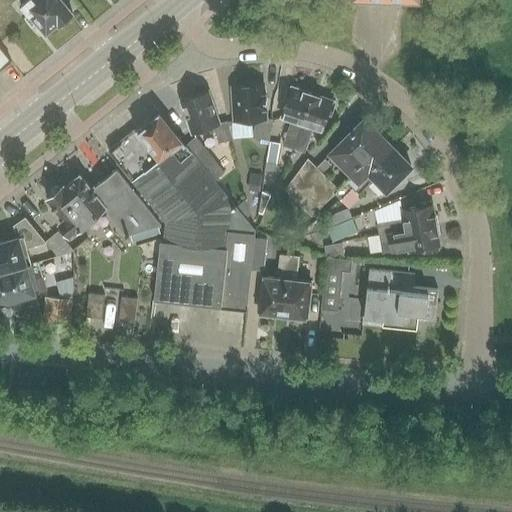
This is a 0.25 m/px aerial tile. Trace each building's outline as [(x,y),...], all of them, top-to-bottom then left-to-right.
[(71,16),(73,14),(61,0),(27,0),(21,5),(30,16),(30,15),(46,35),(58,25),(59,26),(61,24),(65,23),(70,19),(71,16)] [(0,71),(11,63),(0,48),(0,71)] [(257,121),(254,138),(269,140),(273,120),(266,119),(265,110),(267,110),(266,95),(264,96),(264,83),(248,84),(248,86),(233,88),(235,122),(257,121)] [(294,148),(312,94),(292,87),(292,89),(289,88),(285,100),(288,101),(282,117),(292,120),(284,145),(294,148)] [(193,134),(215,126),(219,143),(232,140),(228,122),(220,124),(217,114),(215,112),(208,92),(182,101),(184,107),(187,115),(186,116),(187,117),(193,134)] [(294,148),(302,151),(306,149),(313,127),(323,130),(328,114),(331,115),(335,103),(332,102),(333,101),(312,94),(294,148)] [(215,180),(187,145),(186,145),(159,112),(109,152),(121,166),(118,169),(137,193),(140,191),(166,223),(164,242),(160,242),(154,301),(246,311),(255,230),(246,219),(236,207),(215,180)] [(349,179),(338,189),(308,158),(285,190),(312,217),(335,194),(341,200),(353,187),(394,148),(365,119),(331,153),(355,177),(351,181),(349,179)] [(187,145),(215,180),(225,173),(197,137),(187,145)] [(277,165),(280,146),(271,145),(268,164),(277,165)] [(394,148),(353,187),(359,194),(371,182),(368,179),(372,175),(387,190),(411,166),(394,148)] [(104,207),(105,207),(127,235),(162,224),(117,169),(96,186),(91,190),(105,207),(104,207)] [(250,173),(248,190),(260,191),(262,174),(250,173)] [(91,190),(80,176),(66,187),(64,186),(48,199),(64,220),(61,223),(70,235),(105,207),(104,207),(105,207),(91,190)] [(262,191),(258,212),(262,214),(271,195),(262,191)] [(246,199),(236,207),(246,219),(251,214),(246,199)] [(380,235),(436,225),(433,205),(431,205),(431,202),(418,204),(419,207),(402,210),(404,220),(378,224),(380,235)] [(333,226),(352,218),(348,208),(329,216),(333,226)] [(46,243),(46,242),(26,217),(14,226),(17,238),(23,236),(26,248),(46,243)] [(358,232),(352,218),(333,226),(328,229),(333,242),(358,232)] [(426,249),(426,252),(439,250),(438,247),(440,246),(436,225),(380,235),(383,253),(409,248),(409,252),(426,249)] [(325,230),(317,233),(320,240),(328,237),(325,230)] [(46,242),(46,243),(57,257),(74,251),(59,232),(46,242)] [(0,273),(27,266),(22,250),(26,248),(23,236),(17,238),(0,242),(0,273)] [(268,239),(255,238),(252,270),(264,271),(268,239)] [(343,258),(341,242),(323,245),(325,257),(343,258)] [(287,279),(290,256),(281,255),(278,278),(263,277),(263,278),(262,278),(261,286),(262,288),(259,312),(283,315),(287,279)] [(287,279),(283,315),(307,318),(310,293),(311,291),(312,284),(311,284),(311,282),(296,280),(299,257),(290,256),(287,279)] [(352,274),(353,262),(327,259),(322,310),(337,312),(342,272),(352,274)] [(0,303),(2,303),(2,304),(9,302),(9,301),(39,292),(35,280),(31,281),(27,266),(0,273),(0,303)] [(418,320),(435,322),(438,289),(414,287),(415,273),(370,268),(363,325),(417,331),(418,320)] [(88,293),(86,317),(102,319),(105,295),(88,293)] [(121,297),(118,321),(134,323),(137,299),(121,297)] [(41,406),(43,393),(16,389),(14,402),(41,406)]
